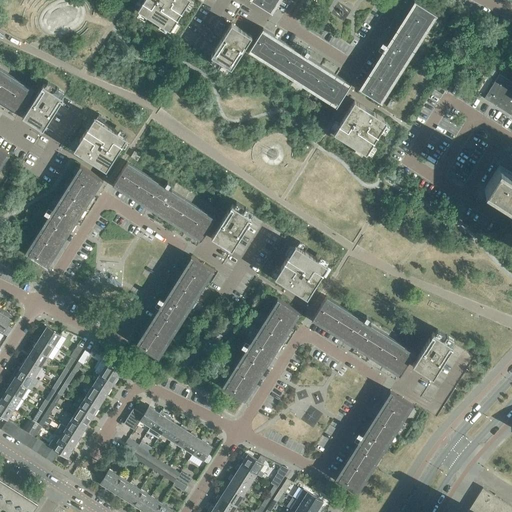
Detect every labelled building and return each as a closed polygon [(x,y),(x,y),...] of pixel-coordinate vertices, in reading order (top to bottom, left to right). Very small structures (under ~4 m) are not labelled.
[(171,28),(185,6),(188,0),(142,0),(140,5),(137,9),(139,10),(147,15),(160,23),(168,28),(170,29),(171,28)] [(252,0),(272,12),(273,12),(270,10),(276,0),(252,0)] [(380,44),(384,47),(382,50),(376,59),(363,80),(358,88),(382,102),(386,96),(410,58),(437,14),(414,0),(413,0),(386,43),(383,41),(382,41),(380,44)] [(211,55),(212,56),(229,67),(231,68),(247,43),(252,36),(249,34),(247,37),(244,35),(236,30),(238,27),(231,23),(211,55)] [(351,83),(350,83),(349,85),(306,58),(310,51),(306,49),(304,53),(300,51),(299,54),(262,30),(263,28),(263,27),(251,46),(248,51),(249,51),(250,48),(337,103),(336,106),(351,83)] [(0,96),(20,109),(18,112),(19,112),(23,106),(33,89),(31,91),(0,71),(0,96)] [(511,81),(499,74),(484,98),(511,115),(511,81)] [(63,97),(62,96),(45,85),(43,84),(27,109),(22,116),(26,118),(28,115),(30,117),(38,121),(36,124),(43,129),(63,97)] [(391,99),(387,105),(392,109),(396,102),(391,99)] [(343,138),(356,147),(354,151),(362,156),(364,152),(366,153),(367,151),(371,154),(377,146),(372,143),(381,130),(385,132),(390,124),(386,122),(387,120),(384,118),(382,120),(353,102),(334,132),(335,133),(333,137),(341,142),(343,138)] [(117,131),(104,122),(96,117),(94,116),(93,118),(88,126),(80,139),(75,147),(74,149),(87,157),(106,169),(125,141),(127,137),(125,136),(117,131)] [(0,163),(7,153),(9,154),(10,154),(0,147),(0,163)] [(131,156),(137,160),(141,155),(134,150),(131,156)] [(167,181),(165,184),(163,187),(126,164),(128,161),(127,161),(113,184),(113,185),(115,182),(158,209),(156,212),(157,212),(159,210),(202,237),(200,240),(201,240),(210,225),(215,217),(213,219),(170,192),(172,189),(168,187),(171,183),(167,181)] [(103,178),(80,164),(82,166),(55,209),(52,207),(50,211),(49,210),(46,209),(44,212),(47,214),(51,216),(27,253),(25,251),(24,252),(48,266),(45,264),(73,221),(75,223),(76,222),(73,221),(101,177),(103,179),(103,178)] [(511,172),(499,165),(484,188),(509,204),(505,210),(510,220),(511,219),(511,172)] [(252,217),(251,216),(234,205),(232,204),(216,229),(211,236),(214,238),(216,235),(219,237),(226,242),(225,245),(232,249),(252,217)] [(289,254),(281,267),(276,275),(274,277),(288,285),(307,297),(325,268),(328,265),(326,263),(318,258),(305,250),(297,245),(295,244),(294,246),(289,254)] [(214,270),(195,258),(191,255),(191,256),(193,257),(166,300),(159,296),(157,300),(161,302),(159,306),(161,307),(138,344),(136,343),(135,343),(158,358),(159,357),(156,356),(211,269),(214,270)] [(326,296),(312,319),(314,317),(358,345),(356,347),(357,348),(358,345),(401,372),(399,374),(400,375),(412,355),(414,351),(412,354),(369,326),(371,323),(367,321),(369,317),(366,315),(364,319),(362,322),(325,299),(327,296),(326,296)] [(300,312),(277,297),(277,298),(279,299),(252,343),(249,341),(247,344),(243,342),(241,345),(244,347),(248,350),(224,386),(222,385),(245,400),(245,399),(243,398),(271,354),(273,355),(271,353),(298,311),(300,313),(300,312)] [(11,318),(1,311),(0,312),(0,331),(2,332),(11,318)] [(43,331),(40,336),(54,345),(61,334),(44,324),(40,329),(43,331)] [(412,364),(426,373),(433,377),(453,345),(451,343),(434,333),(433,332),(416,358),(412,364)] [(47,356),(54,345),(40,336),(33,347),(47,356)] [(82,348),(77,345),(70,356),(76,359),(82,348)] [(33,347),(26,357),(41,366),(47,356),(33,347)] [(85,350),(78,361),(83,364),(90,353),(85,350)] [(106,364),(99,374),(114,384),(121,373),(121,372),(116,369),(119,364),(107,356),(105,359),(106,364)] [(34,377),(41,366),(26,357),(20,368),(34,377)] [(69,369),(74,361),(71,359),(66,367),(69,369)] [(77,362),(72,371),(75,373),(81,365),(77,362)] [(20,368),(13,378),(27,387),(34,377),(20,368)] [(62,380),(68,372),(64,369),(59,378),(62,380)] [(70,373),(65,382),(69,384),(74,376),(70,373)] [(99,374),(93,385),(107,394),(114,384),(99,374)] [(20,398),(27,387),(13,378),(6,389),(20,398)] [(55,391),(61,382),(57,380),(52,388),(55,391)] [(64,384),(58,392),(62,395),(67,386),(64,384)] [(100,404),(107,394),(93,385),(86,395),(100,404)] [(6,389),(0,398),(0,399),(14,408),(20,398),(6,389)] [(49,401),(54,393),(51,390),(45,399),(49,401)] [(334,477),(357,492),(358,492),(355,490),(410,403),(413,405),(413,404),(390,390),(392,392),(365,435),(358,431),(356,434),(360,436),(358,440),(360,442),(337,478),(335,477),(334,477)] [(57,394),(51,402),(55,405),(61,397),(57,394)] [(86,395),(79,406),(94,415),(100,404),(86,395)] [(7,418),(14,408),(0,399),(0,413),(2,415),(7,418)] [(42,411),(48,403),(44,401),(39,409),(42,411)] [(50,405),(45,413),(48,416),(54,407),(50,405)] [(129,425),(134,429),(140,419),(151,426),(160,412),(149,406),(150,405),(149,405),(143,415),(137,412),(129,425)] [(87,425),(94,415),(79,406),(73,416),(87,425)] [(36,422),(41,414),(37,411),(32,420),(36,422)] [(170,419),(160,412),(151,426),(161,433),(170,419)] [(47,418),(44,415),(38,424),(42,426),(47,418)] [(66,426),(80,435),(82,436),(84,436),(86,433),(85,431),(84,430),(87,425),(73,416),(66,426)] [(1,429),(6,432),(13,422),(8,419),(1,429)] [(170,419),(161,433),(172,440),(181,426),(170,419)] [(37,423),(36,422),(32,420),(29,424),(25,430),(28,432),(30,433),(37,423)] [(6,432),(11,435),(18,425),(13,422),(6,432)] [(38,424),(37,423),(30,433),(33,435),(35,436),(42,426),(38,424)] [(23,428),(18,425),(11,435),(16,439),(23,428)] [(77,447),(79,443),(78,442),(77,441),(80,435),(66,426),(59,437),(74,446),(75,447),(77,447)] [(192,433),(181,426),(172,440),(182,447),(192,433)] [(28,432),(25,430),(23,428),(16,439),(21,442),(28,432)] [(33,435),(30,433),(28,432),(21,442),(27,445),(33,435)] [(192,433),(182,447),(193,453),(202,439),(192,433)] [(48,445),(54,448),(58,451),(67,457),(68,456),(67,456),(74,446),(59,437),(55,434),(48,445)] [(38,438),(35,436),(33,435),(27,445),(32,448),(38,438)] [(129,437),(125,442),(136,449),(139,446),(140,444),(129,437)] [(43,441),(38,438),(32,448),(37,452),(43,441)] [(212,446),(202,439),(193,453),(203,460),(212,446),(212,445),(212,446)] [(37,452),(42,455),(48,445),(43,441),(37,452)] [(42,455),(47,458),(54,448),(48,445),(42,455)] [(124,445),(121,450),(131,457),(132,455),(135,452),(124,445)] [(147,451),(139,446),(136,449),(145,455),(147,451)] [(52,461),(58,451),(54,448),(47,458),(52,461)] [(143,457),(135,452),(132,455),(141,461),(143,457)] [(147,456),(155,461),(157,458),(149,452),(147,456)] [(241,463),(257,474),(264,463),(248,453),(247,454),(244,453),(242,456),(245,458),(241,463)] [(153,464),(145,458),(143,462),(151,467),(153,464)] [(157,463),(165,468),(168,464),(159,459),(157,463)] [(238,468),(235,474),(250,484),(257,474),(241,463),(240,465),(238,463),(235,467),(238,468)] [(164,470),(156,465),(153,469),(162,474),(164,470)] [(168,469),(176,475),(178,471),(170,466),(168,469)] [(111,489),(120,475),(109,468),(100,482),(100,483),(101,482),(111,489)] [(178,476),(189,483),(192,478),(181,471),(178,476)] [(174,477),(166,472),(164,475),(172,481),(174,477)] [(282,474),(279,473),(273,483),(278,486),(284,476),(282,474)] [(244,495),(250,484),(235,474),(234,476),(231,474),(229,477),(232,479),(228,485),(244,495)] [(121,496),(130,481),(120,475),(111,489),(121,496)] [(184,491),(187,485),(177,478),(173,484),(184,491)] [(287,478),(280,488),(285,491),(292,481),(290,480),(287,478)] [(0,502),(10,486),(1,481),(0,481),(0,502)] [(132,502),(141,488),(130,481),(121,496),(132,502)] [(225,489),(221,495),(237,505),(244,495),(228,485),(227,486),(224,484),(222,487),(225,489)] [(19,492),(10,486),(0,502),(0,504),(8,510),(19,492)] [(272,496),(276,489),(273,487),(272,488),(267,495),(271,497),(272,496)] [(489,511),(499,497),(482,487),(467,511),(470,511),(469,511),(489,511)] [(142,509),(151,495),(141,488),(132,502),(142,509)] [(303,488),(296,499),(317,511),(318,511),(320,511),(322,509),(319,508),(323,502),(324,501),(303,488)] [(279,491),(274,499),(277,501),(282,493),(279,491)] [(11,511),(19,511),(28,498),(19,492),(8,510),(11,511)] [(146,511),(154,511),(161,501),(151,495),(142,509),(146,511)] [(218,500),(214,506),(224,511),(232,511),(237,505),(221,495),(220,496),(218,495),(215,498),(218,500)] [(264,508),(269,499),(266,497),(260,505),(264,508)] [(511,511),(511,505),(499,497),(489,511),(511,511)] [(32,511),(38,504),(28,498),(19,511),(32,511)] [(316,511),(317,511),(296,499),(290,509),(293,511),(316,511)] [(170,511),(172,508),(161,501),(154,511),(170,511)] [(272,501),(267,509),(270,511),(276,503),(272,501)]
